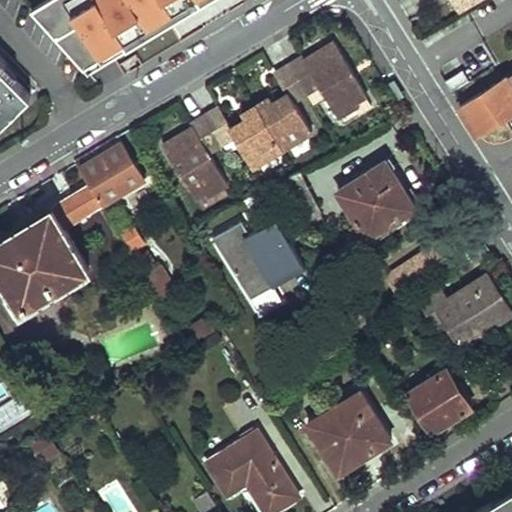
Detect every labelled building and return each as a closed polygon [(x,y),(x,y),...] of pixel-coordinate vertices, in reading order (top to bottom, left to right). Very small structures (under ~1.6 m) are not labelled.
[(56,0),(54,1),(53,0),(41,0),(31,6),(84,65),(123,42),(126,48),(170,22),(167,15),(192,0),(193,0),(197,6),(206,0),(56,0)] [(192,0),(167,15),(170,22),(197,6),(193,0),(192,0)] [(304,53),(290,61),(308,92),(309,91),(321,84),(327,94),(340,115),(356,105),(360,103),(358,98),(366,93),(368,92),(337,38),(306,57),(304,53)] [(84,65),(88,70),(126,48),(123,42),(84,65)] [(0,126),(33,95),(0,61),(0,126)] [(257,102),(284,147),(314,130),(296,99),(308,92),(290,61),(276,70),(288,92),(274,100),(270,94),(257,102)] [(511,74),(463,104),(478,131),(511,110),(511,74)] [(321,84),(309,91),(315,102),(327,94),(321,84)] [(360,103),(356,105),(361,112),(373,105),(366,93),(358,98),(360,103)] [(220,103),(206,111),(224,142),(237,134),(255,165),(284,147),(257,102),(244,110),(248,116),(233,124),(220,103)] [(224,142),(206,111),(192,119),(194,123),(164,141),(196,195),(206,189),(209,193),(229,181),(210,150),(224,142)] [(88,182),(102,204),(139,181),(142,185),(148,181),(122,140),(79,167),(88,182)] [(341,191),(370,236),(416,206),(388,161),(341,191)] [(277,198),(297,235),(326,221),(300,170),(270,186),(277,198)] [(88,182),(50,206),(64,228),(102,204),(88,182)] [(255,210),(277,198),(270,186),(248,197),(255,210)] [(0,237),(0,269),(24,308),(89,268),(64,228),(50,206),(0,237)] [(301,259),(276,216),(249,232),(242,220),(214,236),(246,290),(301,259)] [(120,236),(130,252),(144,243),(134,226),(120,236)] [(406,284),(448,259),(437,241),(395,266),(406,284)] [(441,319),(460,348),(511,315),(511,309),(488,274),(449,298),(442,286),(417,300),(425,314),(434,309),(441,319)] [(286,282),(250,303),(258,317),(294,297),(286,282)] [(434,309),(425,314),(432,325),(441,319),(434,309)] [(205,317),(186,328),(195,343),(214,331),(205,317)] [(169,330),(182,351),(188,347),(175,326),(169,330)] [(408,392),(432,432),(471,409),(447,368),(408,392)] [(308,424),(338,473),(390,439),(358,388),(341,398),(343,401),(308,424)] [(207,461),(228,495),(245,483),(264,511),(269,511),(298,494),(256,429),(207,461)] [(31,445),(40,460),(55,450),(46,436),(31,445)] [(511,511),(511,484),(469,511),(511,511)] [(220,511),(207,490),(190,500),(197,511),(220,511)]
